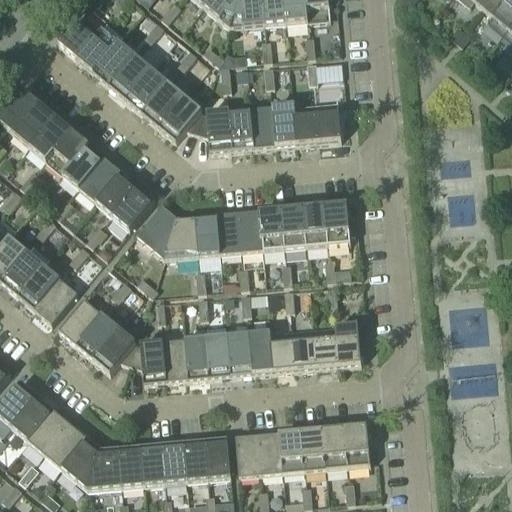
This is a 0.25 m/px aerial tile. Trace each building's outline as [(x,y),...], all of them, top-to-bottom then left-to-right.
[(187,0),(204,14),(215,0),(187,0)] [(230,36),(241,0),(215,0),(204,14),(230,36)] [(265,33),(261,0),(241,0),(230,36),(265,33)] [(287,31),(283,0),(261,0),(265,33),(287,31)] [(308,29),(305,0),(283,0),(287,31),(308,29)] [(330,27),(327,0),(305,0),(308,29),(330,27)] [(453,0),(470,14),(475,8),(483,15),(495,0),(453,0)] [(503,42),(511,31),(511,0),(509,0),(505,5),(499,0),(495,0),(483,15),(491,22),(487,28),(503,42)] [(124,15),(130,7),(124,2),(117,9),(124,15)] [(117,23),(124,15),(117,9),(111,17),(117,23)] [(174,22),(180,14),(174,9),(167,17),(174,22)] [(167,30),(174,22),(167,17),(161,25),(167,30)] [(76,66),(101,35),(84,21),(58,51),(76,66)] [(92,80),(123,43),(107,29),(101,35),(76,66),(92,80)] [(163,35),(157,29),(150,37),(157,43),(163,35)] [(511,31),(503,42),(511,48),(511,31)] [(456,48),(464,38),(458,33),(450,43),(456,48)] [(150,51),(157,43),(150,37),(144,45),(150,51)] [(462,53),(470,43),(464,38),(456,48),(462,53)] [(109,93),(134,63),(118,49),(123,43),(92,80),(109,93)] [(314,54),(313,44),(305,45),(306,55),(314,54)] [(271,58),(270,48),(262,49),(263,59),(271,58)] [(211,66),(216,60),(209,53),(203,60),(211,66)] [(315,64),(314,54),(306,55),(306,65),(315,64)] [(190,70),(197,63),(190,57),(184,65),(190,70)] [(272,68),(271,58),(263,59),(263,69),(272,68)] [(224,66),(216,60),(211,66),(219,73),(224,66)] [(126,108),(151,77),(134,63),(109,93),(126,108)] [(184,78),(190,70),(184,65),(177,73),(184,78)] [(317,80),(316,70),(307,71),(308,81),(317,80)] [(274,84),(273,74),(264,75),(265,85),(274,84)] [(510,82),(502,76),(497,82),(505,88),(510,82)] [(142,121),(168,90),(151,77),(126,108),(142,121)] [(230,88),(229,78),(221,79),(222,89),(230,88)] [(317,91),(317,80),(308,81),(309,92),(317,91)] [(275,95),(274,84),(265,85),(266,95),(275,95)] [(231,98),(230,88),(222,89),(223,99),(231,98)] [(159,135),(184,104),(168,90),(142,121),(159,135)] [(0,130),(13,141),(38,110),(21,96),(0,120),(0,130)] [(197,141),(204,120),(184,104),(159,135),(176,150),(186,137),(197,141)] [(341,148),(338,109),(315,111),(319,150),(341,148)] [(29,155),(55,124),(38,110),(13,141),(29,155)] [(319,150),(315,111),(293,112),(297,152),(319,150)] [(297,152),(293,112),(272,114),(276,154),(297,152)] [(276,154),(272,114),(250,116),(254,156),(276,154)] [(254,156),(250,116),(229,118),(233,158),(254,156)] [(233,158),(229,118),(204,120),(197,141),(208,144),(210,160),(233,158)] [(46,169),(72,138),(55,124),(29,155),(46,169)] [(63,183),(88,152),(72,138),(46,169),(63,183)] [(79,196),(105,166),(88,152),(63,183),(79,196)] [(96,210),(121,179),(105,166),(79,196),(96,210)] [(33,191),(40,183),(33,178),(26,186),(33,191)] [(112,224),(138,193),(121,179),(96,210),(112,224)] [(26,199),(33,191),(26,186),(20,193),(26,199)] [(130,239),(155,208),(138,193),(112,224),(130,239)] [(16,211),(23,204),(16,198),(9,206),(16,211)] [(73,211),(66,205),(60,213),(66,219),(73,211)] [(9,219),(16,211),(9,206),(3,214),(9,219)] [(350,251),(347,211),(324,213),(328,253),(350,251)] [(60,227),(66,219),(60,213),(53,221),(60,227)] [(328,253),(324,213),(302,215),(306,255),(328,253)] [(164,267),(177,226),(162,214),(137,244),(164,267)] [(306,255),(302,215),(281,217),(285,256),(306,255)] [(285,256),(281,217),(260,218),(263,258),(285,256)] [(263,258),(260,218),(238,220),(242,260),(263,258)] [(242,260),(238,220),(217,222),(220,262),(242,260)] [(220,262),(217,222),(195,224),(199,264),(220,262)] [(199,264),(195,224),(177,226),(164,267),(199,264)] [(49,239),(56,231),(49,226),(43,234),(49,239)] [(99,233),(93,241),(99,247),(106,239),(99,233)] [(43,247),(49,239),(43,234),(36,241),(43,247)] [(0,257),(10,245),(0,236),(0,257)] [(93,254),(99,247),(93,241),(86,249),(93,254)] [(27,259),(10,245),(0,257),(0,289),(1,290),(27,259)] [(27,259),(1,290),(18,304),(49,266),(50,265),(33,252),(27,259)] [(82,267),(89,259),(82,253),(76,261),(82,267)] [(76,275),(82,267),(76,261),(69,269),(76,275)] [(34,318),(60,287),(66,280),(49,266),(18,304),(34,318)] [(334,278),(333,268),(325,268),(326,279),(334,278)] [(291,282),(290,272),(282,272),(283,282),(291,282)] [(248,285),(247,275),(239,276),(240,286),(248,285)] [(335,288),(334,278),(326,279),(327,289),(335,288)] [(205,289),(204,279),(196,280),(197,290),(205,289)] [(292,292),(291,282),(283,282),(284,293),(292,292)] [(145,298),(150,291),(142,285),(137,291),(145,298)] [(249,296),(248,285),(240,286),(241,296),(249,296)] [(52,332),(77,302),(60,287),(34,318),(52,332)] [(124,302),(131,294),(124,288),(118,296),(124,302)] [(206,300),(205,289),(197,290),(198,300),(206,300)] [(158,298),(150,291),(145,298),(153,304),(158,298)] [(337,304),(336,294),(327,295),(328,305),(337,304)] [(118,310),(124,302),(118,296),(111,304),(118,310)] [(294,308),(293,298),(284,299),(285,309),(294,308)] [(251,312),(250,302),(241,302),(242,313),(251,312)] [(337,314),(337,304),(328,305),(329,315),(337,314)] [(208,316),(207,306),(198,306),(199,316),(208,316)] [(76,353),(102,322),(84,307),(59,338),(76,353)] [(294,318),(294,308),(285,309),(286,319),(294,318)] [(165,320),(164,309),(155,310),(156,320),(165,320)] [(251,322),(251,312),(242,313),(243,323),(251,322)] [(208,326),(208,316),(199,316),(200,327),(208,326)] [(165,330),(165,320),(156,320),(157,330),(165,330)] [(93,366),(118,336),(102,322),(76,353),(93,366)] [(361,372),(358,332),(335,334),(339,374),(361,372)] [(339,374),(335,334),(313,336),(317,376),(339,374)] [(131,372),(138,352),(118,336),(93,366),(110,381),(120,369),(131,372)] [(317,376),(313,336),(292,338),(296,378),(317,376)] [(296,378),(292,338),(270,340),(274,380),(296,378)] [(274,380),(270,340),(249,342),(252,382),(274,380)] [(252,382),(249,342),(227,344),(231,384),(252,382)] [(231,384),(227,344),(206,346),(210,386),(231,384)] [(210,386),(206,346),(184,348),(188,388),(210,386)] [(188,388),(184,348),(163,350),(167,389),(188,388)] [(167,389),(163,350),(138,352),(131,372),(142,376),(144,392),(167,389)] [(0,394),(11,381),(0,372),(0,394)] [(0,424),(12,435),(37,404),(20,389),(0,413),(0,424)] [(28,449),(54,418),(37,404),(12,435),(28,449)] [(45,462),(70,432),(54,418),(28,449),(45,462)] [(61,476),(87,445),(70,432),(45,462),(61,476)] [(370,473),(367,433),(344,435),(348,475),(370,473)] [(348,475),(344,435),(323,437),(326,477),(348,475)] [(326,477),(323,437),(301,439),(305,479),(326,477)] [(305,479),(301,439),(279,441),(283,481),(305,479)] [(283,481),(279,441),(258,443),(262,483),(283,481)] [(262,483),(258,443),(235,445),(239,485),(262,483)] [(88,498),(101,457),(87,445),(61,476),(88,498)] [(231,486),(227,446),(205,448),(208,488),(231,486)] [(208,488),(205,448),(183,450),(187,490),(208,488)] [(187,490),(183,450),(162,452),(165,492),(187,490)] [(165,492),(162,452),(140,453),(144,494),(165,492)] [(144,494),(140,453),(118,455),(122,496),(144,494)] [(122,496),(118,455),(101,457),(88,498),(88,499),(122,496)] [(32,485),(38,477),(32,471),(25,479),(32,485)] [(25,493),(32,485),(25,479),(18,487),(25,493)] [(354,500),(353,490),(345,491),(346,501),(354,500)] [(15,505),(21,497),(15,492),(8,500),(15,505)] [(311,504),(310,494),(302,495),(303,505),(311,504)] [(268,508),(267,498),(259,499),(260,509),(268,508)] [(7,511),(9,511),(15,505),(8,500),(2,508),(7,511)] [(355,510),(354,500),(346,501),(347,511),(355,510)] [(214,511),(214,503),(205,503),(206,511),(214,511)]
